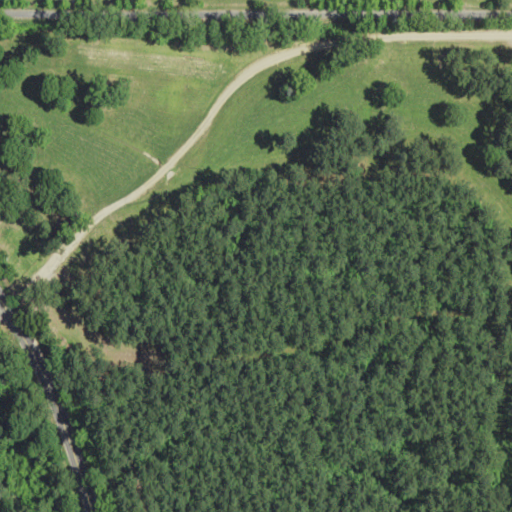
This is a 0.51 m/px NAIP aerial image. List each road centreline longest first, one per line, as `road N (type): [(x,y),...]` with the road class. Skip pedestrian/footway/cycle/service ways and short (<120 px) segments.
road 1 (residential): [(0,12),(511,15)]
road 2 (secondary): [(88,511),(47,388),(0,301)]
